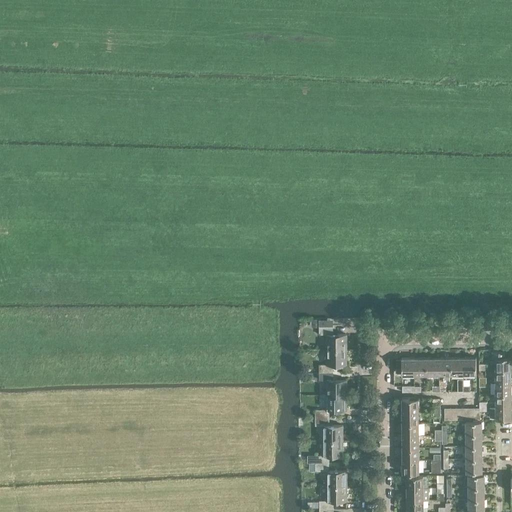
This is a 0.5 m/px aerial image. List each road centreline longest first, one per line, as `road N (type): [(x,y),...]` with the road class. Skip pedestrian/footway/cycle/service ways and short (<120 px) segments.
road 1 (track): [(0,170),(171,175)]
road 2 (residential): [(383,511),(382,340)]
road 3 (residential): [(511,339),(382,340)]
